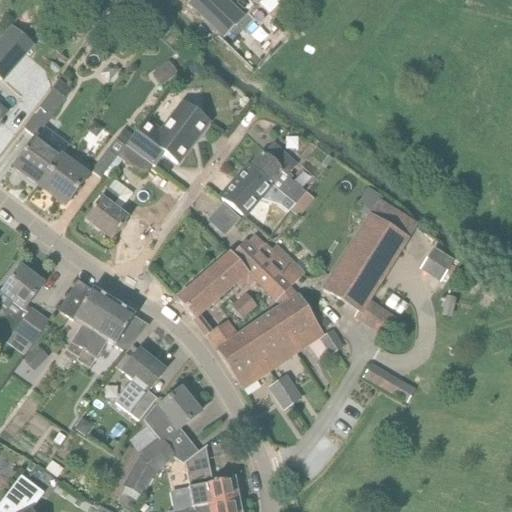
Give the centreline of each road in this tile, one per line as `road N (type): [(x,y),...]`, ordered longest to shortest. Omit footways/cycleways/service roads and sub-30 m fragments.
road 1 (residential): [(268,511),(259,457),(217,377),(177,330),(120,287)]
road 2 (residential): [(120,287),(251,115)]
road 3 (unknown): [(0,157),(132,81)]
road 4 (residential): [(120,287),(0,201)]
